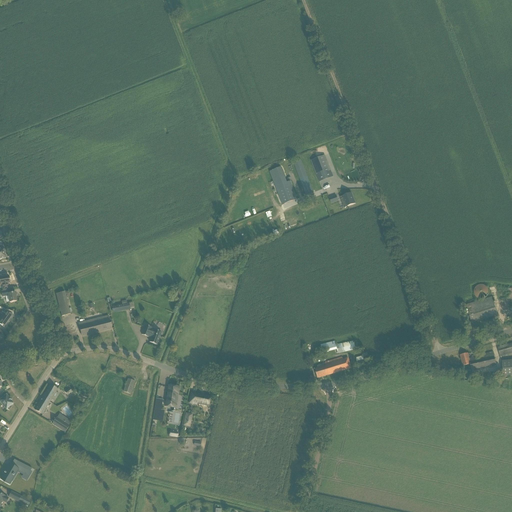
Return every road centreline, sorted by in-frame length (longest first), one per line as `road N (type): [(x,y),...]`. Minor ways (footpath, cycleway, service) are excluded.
road 1 (track): [(303,0),(441,352)]
road 2 (unclassified): [(61,354),(111,349),(210,381),(327,385)]
road 3 (unclassified): [(327,385),(511,330)]
road 4 (unclassified): [(61,354),(0,194)]
road 5 (residential): [(304,511),(327,385)]
